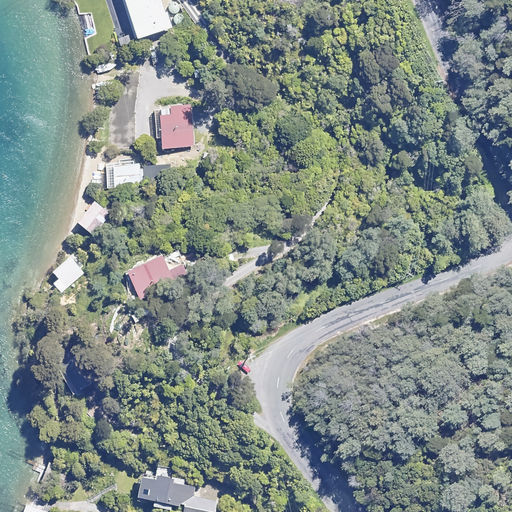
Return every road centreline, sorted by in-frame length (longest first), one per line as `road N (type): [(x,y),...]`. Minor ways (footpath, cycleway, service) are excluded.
road 1 (tertiary): [(511,242),(454,278),(321,329),(285,355),(274,387),(279,422),(341,511)]
road 2 (tertiary): [(420,0),(457,90),(511,184)]
